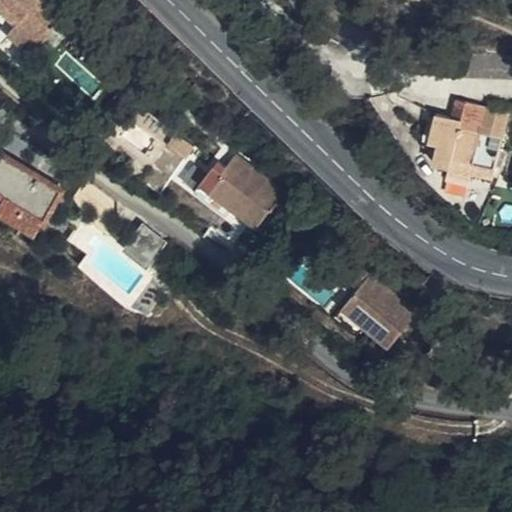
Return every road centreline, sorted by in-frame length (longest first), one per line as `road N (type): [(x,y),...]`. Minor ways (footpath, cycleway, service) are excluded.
road 1 (unclassified): [(511,408),(410,394),(366,379),(235,265),(0,113)]
road 2 (tertiary): [(174,0),(386,205),(465,260),(511,274)]
